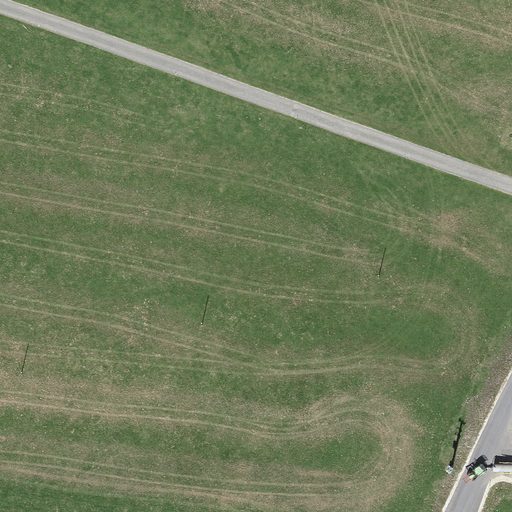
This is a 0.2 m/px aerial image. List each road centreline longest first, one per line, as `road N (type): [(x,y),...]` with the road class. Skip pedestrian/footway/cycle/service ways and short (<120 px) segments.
road 1 (track): [(0,11),(511,190)]
road 2 (unclassified): [(462,511),(511,392)]
